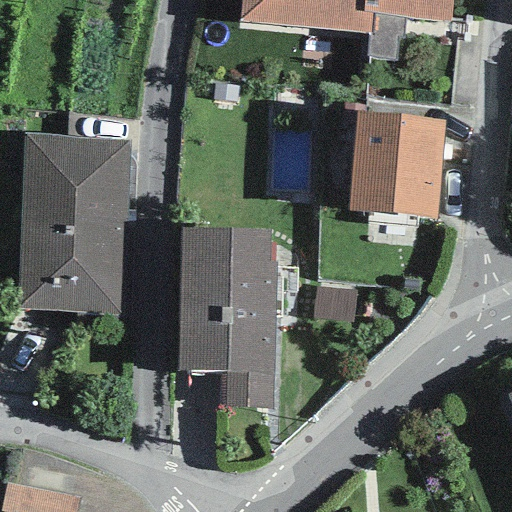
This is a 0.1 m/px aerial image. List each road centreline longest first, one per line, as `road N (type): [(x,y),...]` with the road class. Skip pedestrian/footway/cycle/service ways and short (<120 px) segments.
road 1 (residential): [(147,476),(155,131),(174,0)]
road 2 (residential): [(492,314),(480,253),(496,0)]
road 3 (residential): [(272,511),(492,314)]
road 4 (residential): [(147,476),(61,438),(0,430)]
